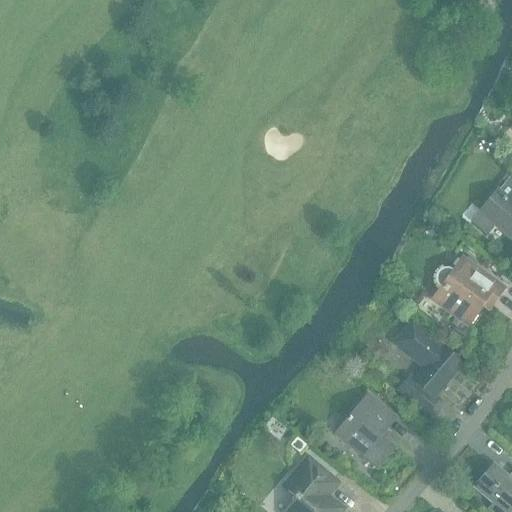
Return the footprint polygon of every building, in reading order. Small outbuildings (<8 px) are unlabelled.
[(511,195),(507,201),(496,192),(480,212),(481,212),(473,221),(485,232),(493,223),(511,238),(511,195)] [(503,289),(461,258),(452,271),(450,270),(448,269),(446,269),(444,269),(443,269),(441,270),(439,271),(437,273),(436,274),(436,276),(435,278),(435,281),(435,282),(436,284),(437,285),(438,286),(440,288),(431,300),(467,326),(482,305),(488,310),(503,289)] [(436,401),(433,398),(460,364),(413,325),(412,326),(407,328),(398,339),(397,344),(396,345),(423,368),(412,381),(408,377),(398,390),(426,414),(436,401)] [(334,434),(376,469),(393,448),(380,437),(395,419),(366,395),(334,434)] [(283,511),(339,511),(342,510),(326,497),(336,484),(306,459),(282,488),(295,498),(283,511)] [(511,479),(511,482),(492,465),(473,487),(493,504),(489,508),(493,511),(508,511),(511,508),(511,479)]
